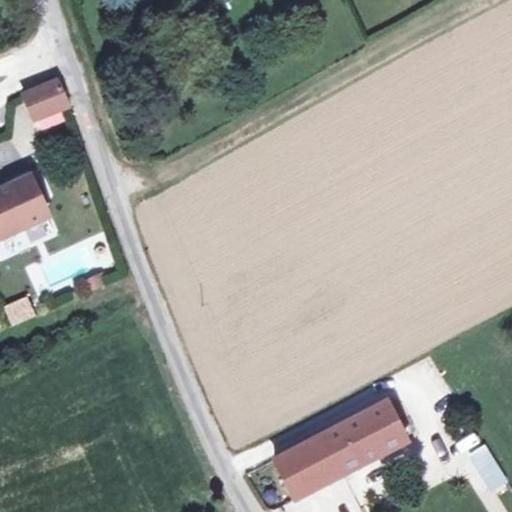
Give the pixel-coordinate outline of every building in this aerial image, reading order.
[(37,114),(69,101),(60,77),(28,91),(37,114)] [(0,230),(2,235),(51,213),(33,172),(0,186),(0,230)] [(106,269),(91,276),(95,284),(109,278),(106,269)] [(1,307),(10,327),(35,316),(26,295),(1,307)] [(296,495),(409,436),(384,395),(274,457),(296,495)] [(486,443),(466,452),(487,496),(507,486),(486,443)]
